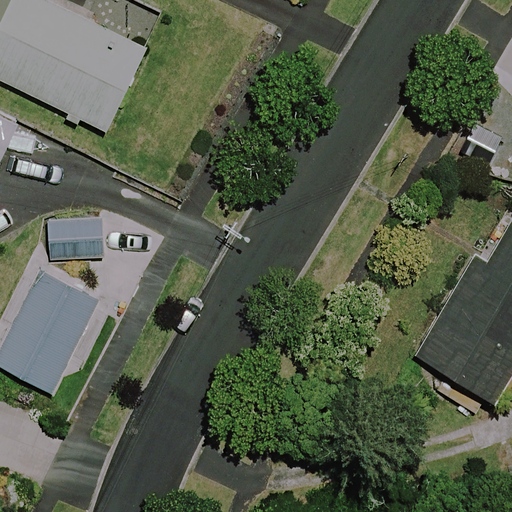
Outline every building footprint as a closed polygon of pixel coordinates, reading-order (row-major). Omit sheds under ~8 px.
[(146,46),(47,0),(0,0),(0,82),(105,132),(146,46)] [(0,157),(15,126),(0,119),(0,157)] [(511,224),(509,222),(485,261),(475,255),(413,357),(491,404),(511,369),(511,224)] [(100,224),(46,224),(46,260),(100,260),(100,224)] [(96,302),(35,272),(0,344),(0,368),(51,394),(96,302)]
